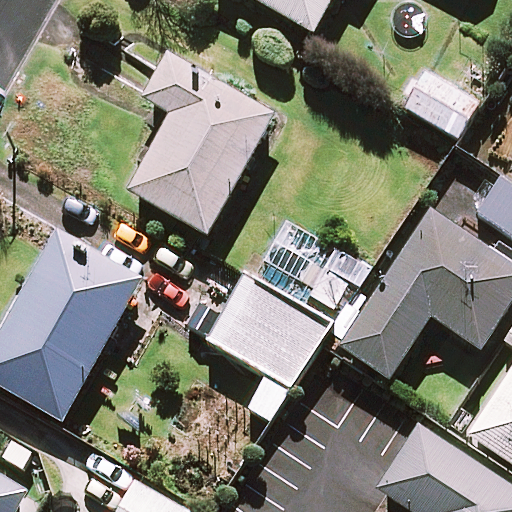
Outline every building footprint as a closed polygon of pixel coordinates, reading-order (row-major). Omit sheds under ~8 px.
[(243,0),(312,40),(334,0),(243,0)] [(274,122),(168,63),(143,105),(171,121),(128,197),(206,242),(274,122)] [(481,104),(427,74),(404,115),(458,144),(481,104)] [(511,190),(501,184),(478,220),(511,242),(511,190)] [(511,307),(511,271),(430,217),(340,353),(389,386),(430,324),(479,356),(511,307)] [(365,274),(288,228),(261,272),(339,318),(365,274)] [(139,289),(56,242),(0,341),(0,392),(61,427),(139,289)] [(328,336),(248,283),(208,344),(268,383),(248,413),(269,426),(328,336)] [(439,499),(430,511),(511,511),(511,448),(436,398),(390,466),(439,499)] [(0,511),(19,511),(26,500),(0,484),(0,511)] [(175,511),(133,489),(120,511),(175,511)]
